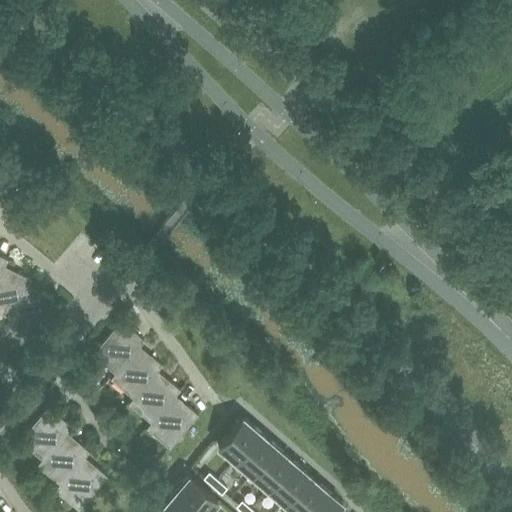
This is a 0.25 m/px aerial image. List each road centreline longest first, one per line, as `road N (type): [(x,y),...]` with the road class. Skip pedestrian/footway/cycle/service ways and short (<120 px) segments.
road 1 (primary): [(129,0),(301,175),(497,327)]
road 2 (primary): [(497,327),(429,248),(154,0)]
road 3 (residential): [(95,308),(3,231),(0,174)]
